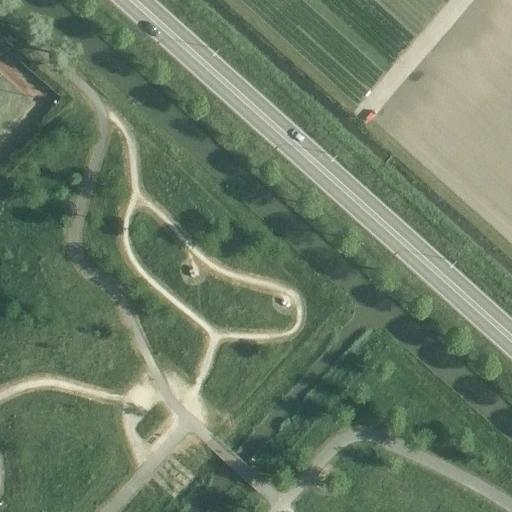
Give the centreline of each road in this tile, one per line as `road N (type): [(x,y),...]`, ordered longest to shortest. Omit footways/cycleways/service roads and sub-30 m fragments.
road 1 (secondary): [(511,342),(130,0)]
road 2 (track): [(452,0),(355,110)]
